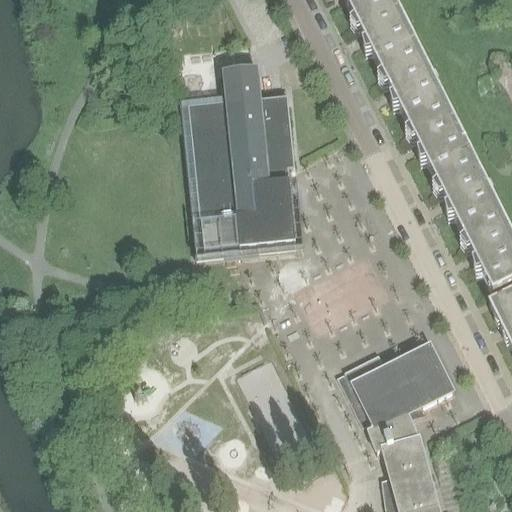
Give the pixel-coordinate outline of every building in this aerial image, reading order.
[(354,0),(343,6),(392,105),(431,85),(430,83),(436,80),(433,74),(427,77),(387,0),(354,0)] [(294,176),(287,105),(261,107),(258,78),(223,82),(226,111),(188,115),(203,262),(295,252),(287,177),(294,176)] [(480,184),(431,85),(392,105),(442,203),(480,184)] [(442,203),(491,301),(511,290),(511,246),(485,192),(490,188),(487,182),(481,186),(480,184),(442,203)] [(511,297),(488,309),(511,358),(511,297)] [(436,511),(420,451),(419,447),(417,447),(409,429),(407,423),(407,422),(420,415),(421,416),(422,415),(422,414),(426,412),(436,407),(436,408),(438,408),(437,407),(451,400),(452,400),(453,400),(429,353),(428,354),(429,355),(415,362),(414,361),(413,361),(413,362),(399,369),(399,368),(398,369),(398,370),(385,377),(378,362),(344,379),(344,380),(336,384),(361,434),(370,430),(372,432),(373,434),(371,435),(372,438),(369,440),(369,439),(368,440),(376,460),(377,460),(378,463),(383,461),(384,466),(389,485),(381,487),(384,511),(436,511)] [(312,444),(284,455),(293,479),(321,468),(312,444)]
